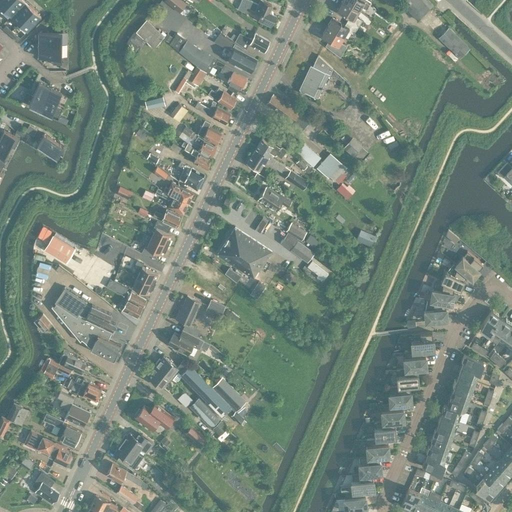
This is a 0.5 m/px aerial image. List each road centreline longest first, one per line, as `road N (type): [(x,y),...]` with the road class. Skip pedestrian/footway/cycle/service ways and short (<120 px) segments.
road 1 (tertiary): [(63,511),(304,0)]
road 2 (residential): [(384,511),(381,502),(457,327),(489,286),(511,294)]
